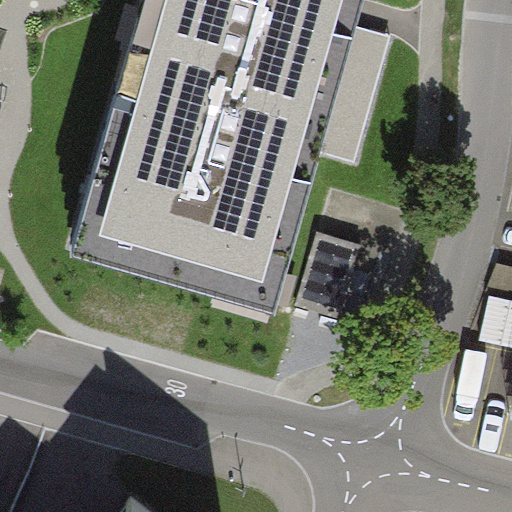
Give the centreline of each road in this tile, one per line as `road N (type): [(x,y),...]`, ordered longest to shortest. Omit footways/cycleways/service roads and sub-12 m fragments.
road 1 (residential): [(374,458),(407,407),(477,205),(492,0)]
road 2 (residential): [(0,360),(282,427),(374,458)]
road 3 (residential): [(374,458),(511,495)]
